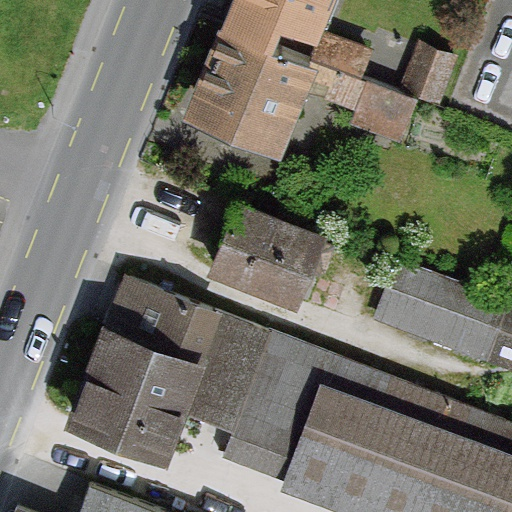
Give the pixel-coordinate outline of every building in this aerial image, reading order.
[(231,0),(223,23),(306,57),(328,0),(231,0)] [(306,57),(223,23),(187,110),(279,147),(315,60),(306,57)] [(239,199),(212,268),(296,301),(323,232),(239,199)] [(511,297),(504,295),(397,256),(375,315),(511,364),(511,297)] [(220,309),(126,273),(108,320),(101,317),(64,414),(165,452),(184,403),(220,309)] [(511,511),(511,419),(220,309),(184,403),(232,422),(219,455),(369,511),(511,511)] [(159,511),(89,486),(79,511),(39,511),(14,503),(10,511),(159,511)]
